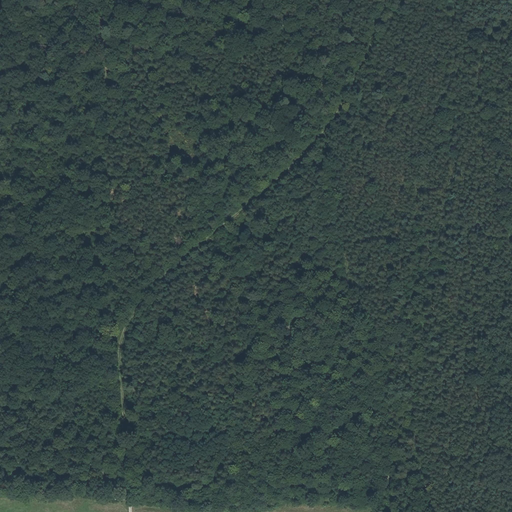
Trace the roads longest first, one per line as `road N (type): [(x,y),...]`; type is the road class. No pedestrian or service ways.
road 1 (track): [(390,0),(329,126),(294,166),(170,269),(129,322),(120,364),(130,511)]
road 2 (track): [(390,511),(392,370),(350,270),(329,126)]
road 3 (track): [(0,325),(123,334)]
